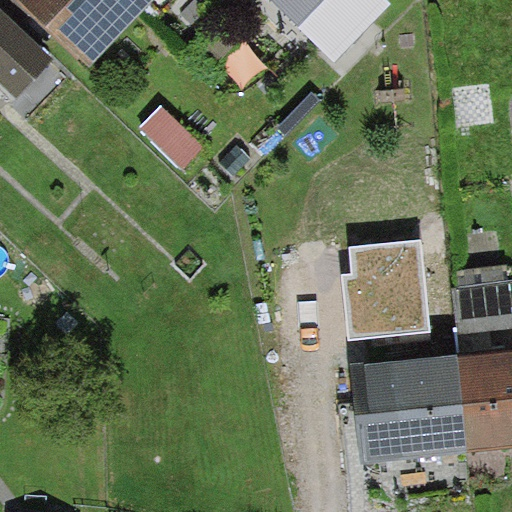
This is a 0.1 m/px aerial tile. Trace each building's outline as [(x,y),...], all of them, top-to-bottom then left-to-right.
[(116,0),(43,0),(83,36),(116,0)] [(274,0),(332,58),(390,2),(388,0),(274,0)] [(39,45),(0,6),(0,69),(7,77),(39,45)] [(212,11),(192,31),(220,59),(240,38),(212,11)] [(413,222),(363,227),(370,304),(378,304),(421,299),(416,257),(413,222)] [(421,299),(378,304),(380,317),(445,309),(438,255),(416,257),(421,299)] [(511,267),(451,272),(453,310),(511,306),(511,267)] [(511,340),(454,347),(462,430),(511,425),(511,340)] [(454,347),(362,354),(366,404),(393,402),(396,437),(462,430),(454,347)] [(319,438),(296,441),(300,475),(323,472),(319,438)]
